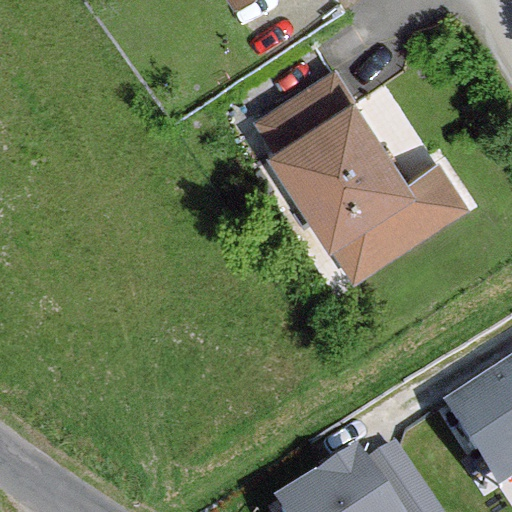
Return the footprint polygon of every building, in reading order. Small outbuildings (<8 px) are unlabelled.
[(346,77),(273,129),(291,155),(286,158),(344,244),(383,216),(410,252),(473,210),(447,170),(421,189),(346,77)] [(417,150),(429,139),(405,115),(417,104),(394,80),(371,103),(417,150)] [(383,216),(344,244),(368,280),(410,252),(383,216)] [(511,379),(455,417),(507,496),(511,492),(511,379)] [(359,463),(281,511),(429,511),(396,459),(368,477),(359,463)]
